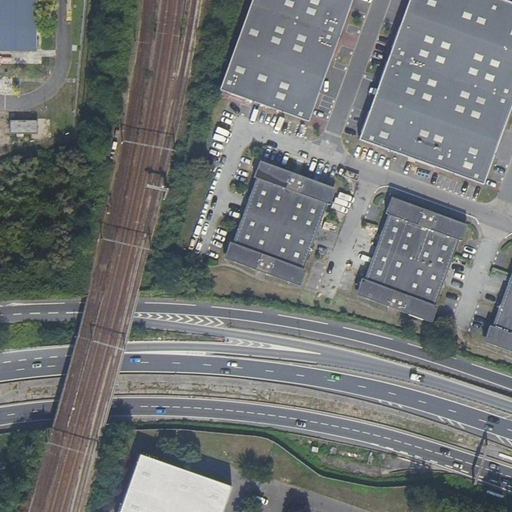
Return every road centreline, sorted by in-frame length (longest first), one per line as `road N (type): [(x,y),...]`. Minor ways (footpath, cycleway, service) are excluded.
road 1 (motorway): [(0,414),(133,406),(283,418),(347,428),(511,479)]
road 2 (motorway): [(511,383),(335,328),(231,312),(125,305),(36,312)]
road 3 (motorway): [(511,432),(412,400),(286,374),(84,363)]
road 4 (motorway): [(432,380),(259,337),(36,312)]
road 5 (motorway): [(432,380),(325,359),(201,348),(131,349),(84,363)]
road 6 (residential): [(324,157),(239,127),(196,248)]
road 7 (unclassified): [(382,0),(324,157)]
road 8 (residential): [(500,218),(363,171)]
road 9 (unclassified): [(324,285),(363,171)]
